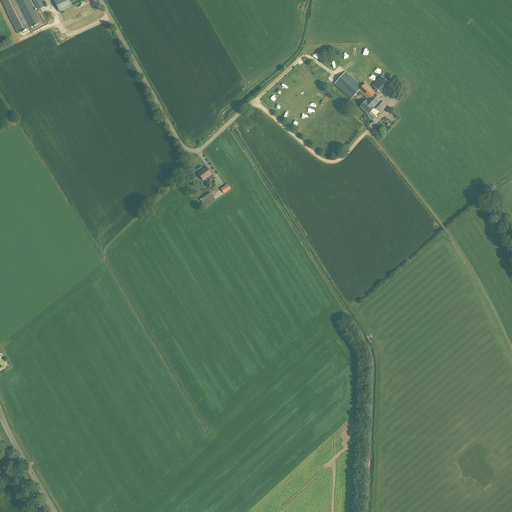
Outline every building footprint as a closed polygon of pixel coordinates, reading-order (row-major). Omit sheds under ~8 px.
[(1,0),(18,34),(41,22),(30,0),(1,0)] [(34,0),(39,10),(43,8),(39,0),(34,0)] [(54,0),(60,13),(72,7),(69,0),(54,0)] [(379,109),(384,104),(376,97),(379,93),(380,93),(389,83),(386,81),(388,79),(383,74),(372,86),(376,90),(374,92),(365,84),(362,87),(345,72),(334,85),(351,100),(359,92),(368,99),(366,101),(366,100),(360,107),(366,112),(370,108),(368,107),(370,105),(372,106),(373,104),(379,109)] [(370,108),(366,112),(368,114),(367,115),(372,120),(375,116),(371,113),(373,111),(376,114),(378,112),(380,114),(387,106),(384,104),(379,109),(373,104),(372,106),(370,105),(368,107),(370,108)] [(203,181),(212,175),(207,168),(198,174),(203,181)] [(224,194),(231,190),(227,184),(220,189),(224,194)] [(205,207),(216,200),(211,193),(200,200),(205,207)]
